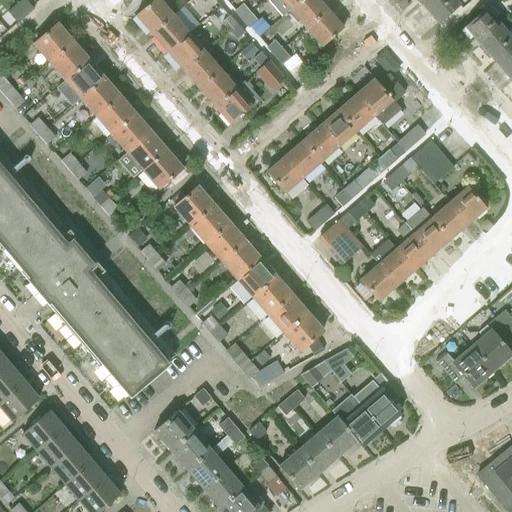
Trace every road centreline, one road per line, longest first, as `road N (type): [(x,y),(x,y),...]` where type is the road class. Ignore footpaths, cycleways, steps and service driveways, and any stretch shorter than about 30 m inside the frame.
road 1 (residential): [(382,349),(89,9)]
road 2 (residential): [(176,511),(0,304)]
road 3 (residential): [(511,172),(363,0)]
road 4 (residential): [(382,349),(511,222)]
road 5 (residential): [(315,511),(450,434)]
